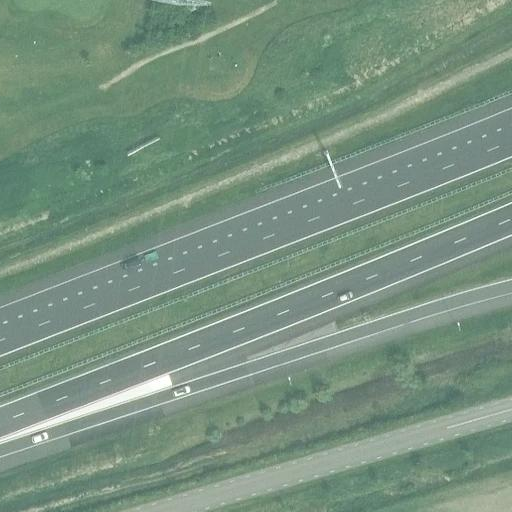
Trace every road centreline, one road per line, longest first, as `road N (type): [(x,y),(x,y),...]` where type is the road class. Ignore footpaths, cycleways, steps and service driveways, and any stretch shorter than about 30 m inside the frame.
road 1 (motorway): [(511,139),(0,342)]
road 2 (motorway): [(0,422),(511,220)]
road 3 (motorway): [(0,435),(171,393),(511,290)]
road 4 (tertiary): [(157,511),(511,407)]
